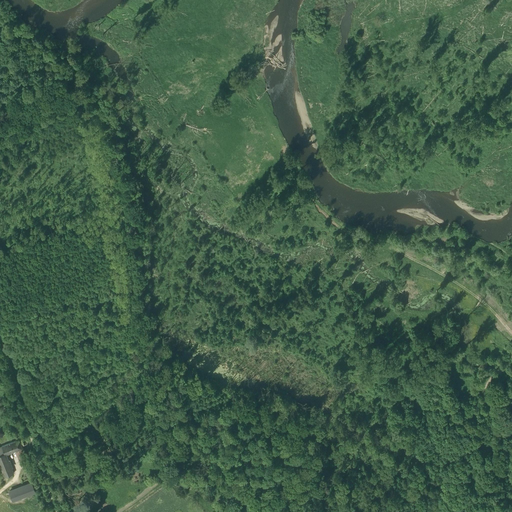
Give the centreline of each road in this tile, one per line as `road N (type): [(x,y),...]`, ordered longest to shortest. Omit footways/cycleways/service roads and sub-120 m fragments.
road 1 (track): [(511,258),(487,241),(456,235),(361,235),(316,205),(292,164)]
road 2 (track): [(486,511),(485,385),(511,351)]
